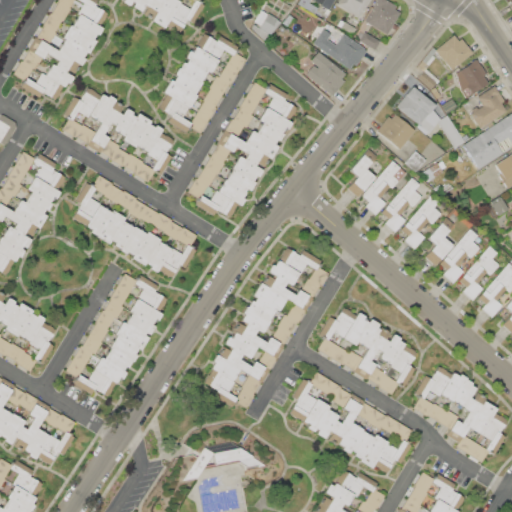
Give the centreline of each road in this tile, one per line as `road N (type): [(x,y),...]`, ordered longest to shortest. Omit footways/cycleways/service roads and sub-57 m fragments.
road 1 (residential): [(73,511),(244,253),(451,0)]
road 2 (residential): [(295,190),(511,380)]
road 3 (residential): [(244,253),(0,103)]
road 4 (residential): [(509,492),(431,444),(421,424),(298,349)]
road 5 (residential): [(363,249),(260,410)]
road 6 (residential): [(264,52),(169,207)]
road 7 (residential): [(229,0),(264,52),(348,126)]
road 8 (residential): [(42,392),(118,269)]
road 9 (residential): [(121,440),(0,366)]
